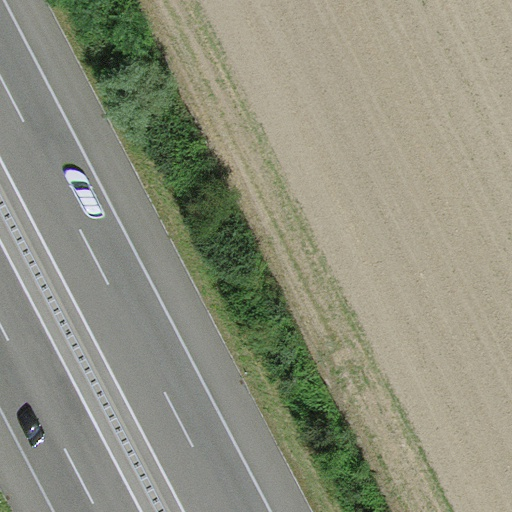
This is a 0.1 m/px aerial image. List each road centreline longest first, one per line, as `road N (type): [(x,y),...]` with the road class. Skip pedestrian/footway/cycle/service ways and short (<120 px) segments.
road 1 (motorway): [(222,511),(0,81)]
road 2 (motorway): [(0,317),(101,511)]
